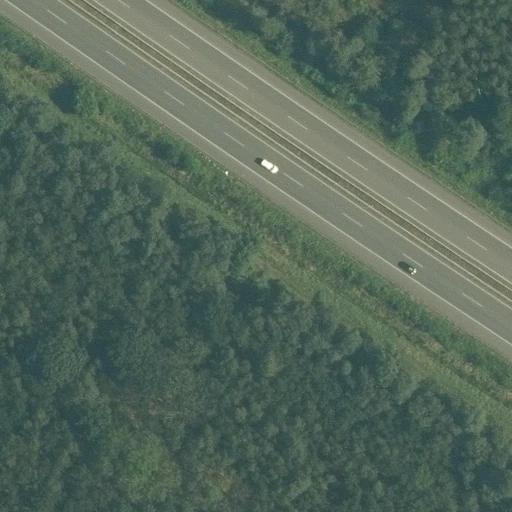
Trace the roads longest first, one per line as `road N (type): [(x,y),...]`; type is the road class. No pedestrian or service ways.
road 1 (track): [(511,428),(0,82)]
road 2 (motorway): [(28,0),(511,327)]
road 3 (motorway): [(511,267),(115,0)]
